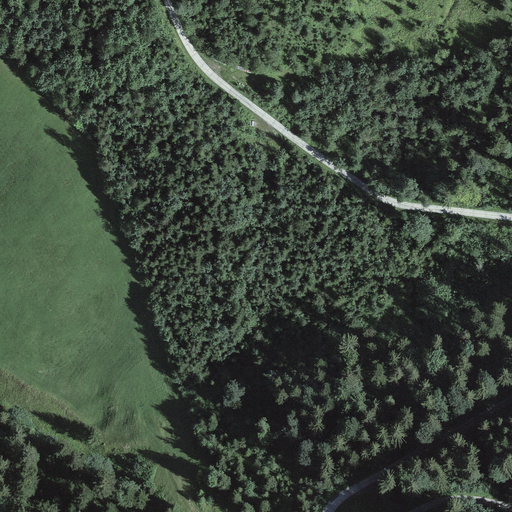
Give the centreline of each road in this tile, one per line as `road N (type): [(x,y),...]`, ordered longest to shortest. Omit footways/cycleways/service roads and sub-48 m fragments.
road 1 (unclassified): [(166,0),(192,53),(216,79),(384,198),(511,216)]
road 2 (unclassified): [(511,398),(358,485),(328,511)]
